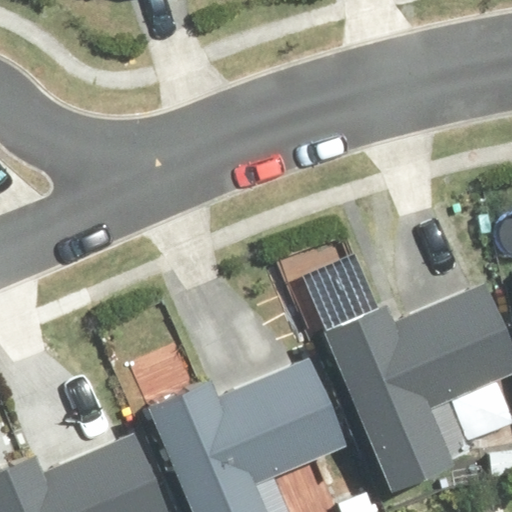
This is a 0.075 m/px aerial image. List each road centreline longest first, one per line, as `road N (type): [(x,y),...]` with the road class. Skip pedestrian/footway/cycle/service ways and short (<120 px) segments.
road 1 (residential): [(511,75),(306,122),(142,183)]
road 2 (residential): [(0,94),(142,183)]
road 3 (residential): [(142,183),(0,243)]
